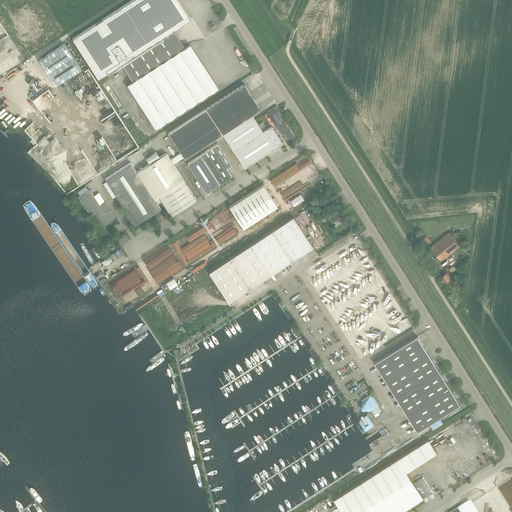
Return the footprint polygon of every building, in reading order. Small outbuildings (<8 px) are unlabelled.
[(180,52),(168,34),(190,19),(177,0),(131,0),(72,39),(98,79),(121,64),(133,83),(129,85),(156,127),(217,88),(190,46),(180,52)] [(0,52),(2,56),(3,56),(10,67),(24,59),(0,18),(0,52)] [(223,88),(242,73),(238,60),(240,59),(249,52),(239,56),(239,58),(235,52),(235,51),(230,45),(228,40),(227,41),(226,40),(220,44),(219,45),(218,44),(213,47),(216,56),(225,68),(226,72),(224,72),(217,78),(222,76),(222,77),(220,78),(223,88)] [(56,85),(81,69),(64,44),(39,60),(56,85)] [(109,72),(113,78),(123,71),(119,66),(109,72)] [(206,109),(168,133),(181,153),(184,157),(185,158),(222,134),(244,168),(266,154),(280,145),(283,143),(271,126),(266,129),(263,131),(261,128),(255,120),(252,115),(260,109),(244,84),(206,109)] [(120,89),(113,93),(122,111),(129,108),(120,89)] [(21,112),(21,116),(19,116),(19,121),(29,121),(29,119),(34,119),(33,115),(30,115),(30,112),(21,112)] [(277,129),(279,128),(283,124),(275,112),(269,116),(277,129)] [(287,141),(293,137),(285,124),(283,124),(279,128),(287,141)] [(67,169),(74,170),(79,166),(79,157),(77,157),(63,140),(53,139),(52,144),(50,146),(49,156),(58,166),(62,166),(64,165),(67,169)] [(217,143),(200,155),(219,185),(232,176),(229,172),(226,168),(231,164),(217,143)] [(131,162),(105,179),(107,182),(116,196),(129,216),(132,221),(135,225),(152,214),(160,209),(161,209),(157,204),(162,201),(171,216),(196,199),(194,195),(173,164),(184,157),(181,153),(170,159),(166,153),(160,157),(149,164),(137,172),(133,166),(131,162)] [(211,190),(219,185),(200,155),(187,163),(204,188),(206,192),(206,193),(207,192),(210,190),(211,190)] [(230,213),(232,212),(243,228),(277,206),(279,205),(274,197),(272,199),(263,185),(244,197),(244,196),(241,197),(242,198),(229,207),(227,208),(230,213)] [(96,212),(104,225),(116,218),(105,201),(100,205),(89,189),(78,196),(89,213),(92,211),(93,213),(94,213),(96,212)] [(294,207),(304,200),(300,194),(290,201),(294,207)] [(345,221),(338,210),(327,217),(331,224),(338,220),(341,224),(345,221)] [(293,216),(272,230),(230,258),(249,287),(291,260),(313,246),(293,216)] [(198,229),(193,232),(199,242),(204,239),(198,229)] [(446,257),(450,254),(460,246),(449,232),(431,247),(441,260),(445,256),(446,257)] [(109,267),(118,263),(116,258),(106,262),(109,267)] [(249,287),(230,258),(209,271),(229,301),(249,287)] [(447,284),(451,281),(453,280),(447,272),(441,276),(447,284)] [(170,289),(178,284),(174,278),(166,283),(170,289)] [(154,311),(156,316),(163,313),(161,309),(156,311),(150,300),(141,304),(144,310),(148,309),(150,313),(154,311)] [(183,337),(188,335),(186,329),(180,332),(183,337)] [(418,431),(460,405),(418,336),(375,363),(418,431)] [(143,370),(147,375),(168,362),(164,356),(143,370)] [(176,391),(171,392),(177,412),(182,410),(176,391)] [(364,415),(363,416),(362,416),(361,417),(360,418),(360,420),(358,421),(365,431),(374,426),(369,418),(374,415),(371,411),(372,410),(376,416),(383,412),(371,394),(362,401),(363,402),(361,409),(368,410),(367,415),(366,416),(364,415)] [(190,463),(198,461),(190,430),(182,431),(190,463)] [(414,483),(399,458),(334,499),(342,511),(402,511),(433,493),(423,478),(414,483)] [(198,494),(202,511),(210,511),(205,492),(198,494)] [(476,511),(471,503),(458,511),(456,511),(476,511)]
